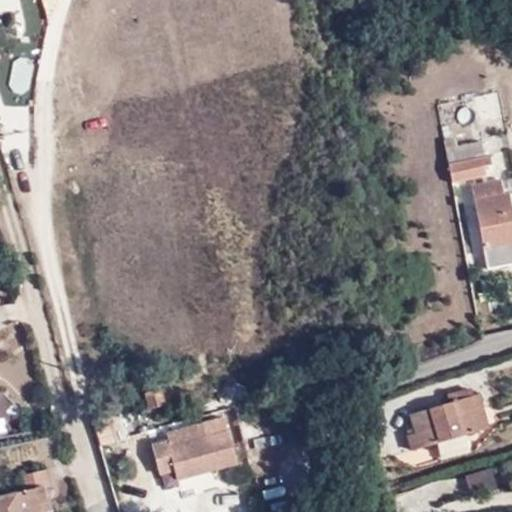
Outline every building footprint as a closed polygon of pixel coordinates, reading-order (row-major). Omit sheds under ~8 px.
[(445,149),(451,182),(484,175),(483,166),(490,165),(488,157),(484,158),(481,142),(445,149)] [(501,180),(471,186),(488,270),(511,264),(511,213),(508,192),(504,193),(501,180)] [(479,395),(409,416),(415,433),(406,436),(411,452),(490,428),(479,395)] [(174,471),(177,481),(237,465),(228,431),(170,447),(169,441),(151,445),(160,475),(174,471)] [(472,494),(498,489),(490,468),(465,476),(472,494)] [(20,492),(0,497),(0,511),(48,511),(51,511),(48,499),(46,500),(43,488),(50,486),(46,470),(16,478),(20,492)]
